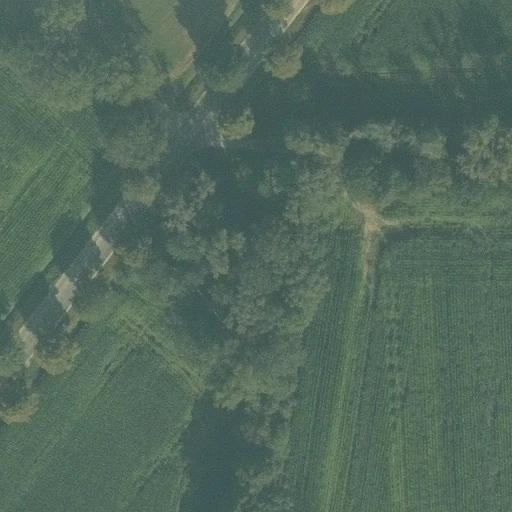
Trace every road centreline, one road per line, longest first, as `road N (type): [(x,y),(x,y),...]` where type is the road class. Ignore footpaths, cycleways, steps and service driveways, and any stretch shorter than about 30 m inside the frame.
road 1 (tertiary): [(0,378),(184,140)]
road 2 (unclassified): [(184,140),(37,0)]
road 3 (tertiary): [(184,140),(292,0)]
